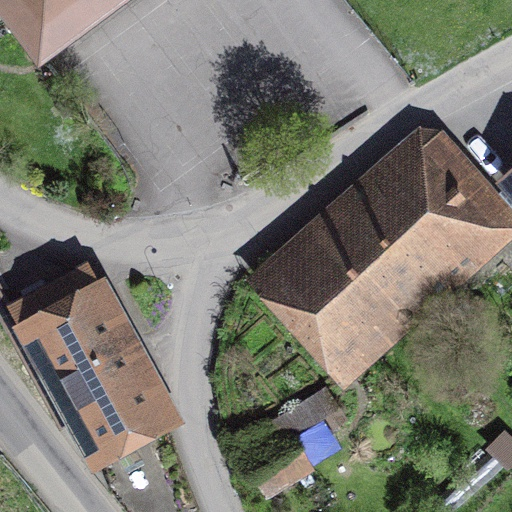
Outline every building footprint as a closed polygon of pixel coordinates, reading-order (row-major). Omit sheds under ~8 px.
[(0,0),(0,2),(40,57),(115,0),(0,0)] [(448,260),(454,267),(477,245),(471,239),(508,203),(445,134),(287,280),(350,349),(448,260)] [(161,416),(84,271),(14,245),(0,250),(0,296),(24,341),(43,332),(104,446),(161,416)] [(243,439),(271,485),(307,463),(291,435),(299,430),(307,441),(348,416),(330,385),(243,439)] [(182,511),(161,429),(118,452),(107,491),(123,511),(182,511)]
